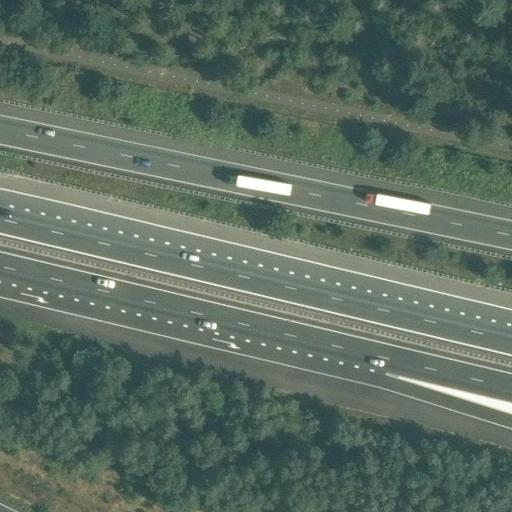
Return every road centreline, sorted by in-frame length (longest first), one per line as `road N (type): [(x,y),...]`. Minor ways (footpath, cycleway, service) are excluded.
road 1 (motorway): [(511,341),(0,220)]
road 2 (motorway): [(511,236),(0,130)]
road 3 (motorway): [(0,266),(383,357)]
road 4 (motorway): [(383,357),(511,414)]
road 5 (motorway): [(383,357),(511,389)]
